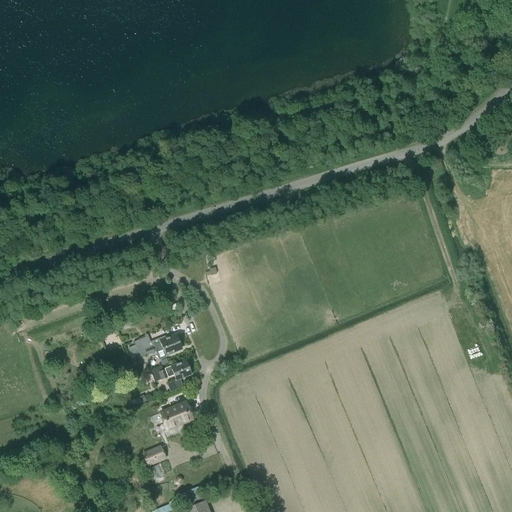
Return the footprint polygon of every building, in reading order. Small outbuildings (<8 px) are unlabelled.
[(108,311),(99,315),(101,320),(110,317),(108,311)] [(127,319),(123,311),(115,314),(118,323),(127,319)] [(165,339),(164,337),(154,341),(154,342),(155,344),(152,345),(153,346),(149,348),(145,338),(133,342),(135,346),(128,348),(130,354),(135,352),(137,358),(146,354),(147,356),(156,352),(159,360),(165,357),(165,356),(181,349),(175,335),(165,339)] [(162,371),(161,366),(149,371),(154,383),(173,375),(175,381),(191,374),(190,373),(192,373),(189,367),(188,367),(185,361),(164,370),(162,371)] [(171,391),(176,388),(173,381),(167,384),(171,391)] [(137,406),(146,402),(143,396),(134,400),(137,406)] [(185,402),(159,413),(166,429),(192,419),(185,402)] [(147,466),(165,459),(160,447),(142,454),(147,466)] [(183,493),(187,501),(196,496),(193,489),(183,493)] [(179,507),(176,500),(169,503),(172,510),(179,507)] [(206,511),(203,502),(177,511),(206,511)]
